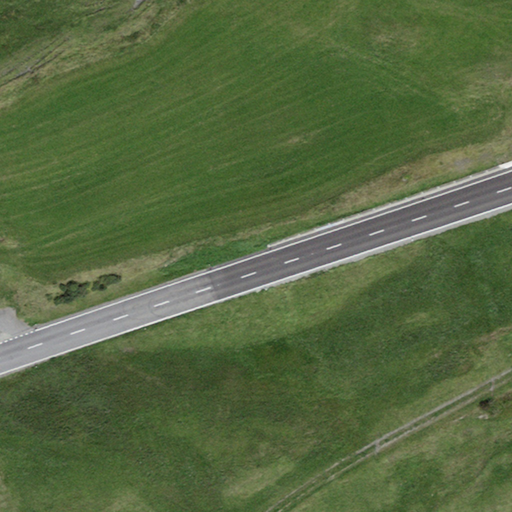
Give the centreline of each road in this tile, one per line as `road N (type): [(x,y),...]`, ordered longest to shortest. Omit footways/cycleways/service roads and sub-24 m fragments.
road 1 (secondary): [(511,185),(0,356)]
road 2 (track): [(369,450),(511,370)]
